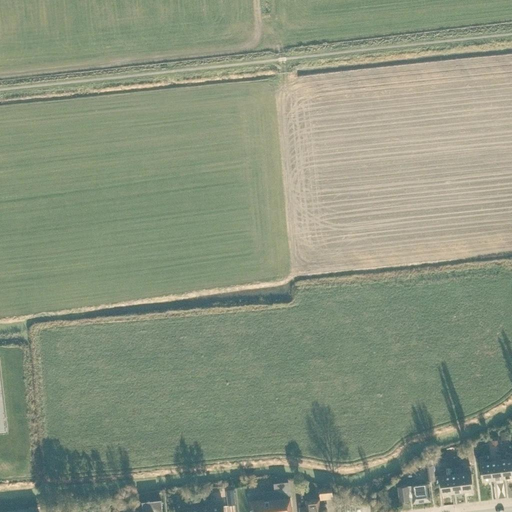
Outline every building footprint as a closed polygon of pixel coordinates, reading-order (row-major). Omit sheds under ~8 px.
[(511,469),(511,459),(510,453),(505,453),(506,459),(501,460),(500,460),(503,479),(511,477),(511,469)] [(500,460),(501,460),(500,454),(495,454),(496,460),(490,461),(493,480),(503,479),(500,460)] [(493,480),(490,461),(485,462),(484,456),(479,456),(480,462),(482,481),(493,480)] [(433,465),(425,466),(427,481),(435,480),(433,465)] [(463,492),(473,491),(471,472),(470,466),(465,466),(466,472),(460,473),(463,492)] [(460,473),(460,467),(455,468),(455,473),(450,474),(452,493),(463,492),(460,473)] [(452,493),(450,474),(445,475),(444,469),(439,469),(440,475),(439,475),(442,494),(452,493)] [(413,503),(430,501),(429,490),(428,483),(411,485),(398,487),(400,501),(409,500),(409,496),(412,496),(413,503)] [(333,498),(331,486),(319,488),(320,499),(333,498)] [(236,504),(234,490),(226,491),(228,505),(236,504)] [(292,511),(291,497),(290,492),(263,495),(263,500),(250,501),(251,511),(292,511)] [(320,504),(319,498),(305,500),(306,506),(299,507),(299,511),(327,511),(327,503),(320,504)] [(154,511),(154,505),(152,505),(151,503),(145,503),(145,511),(154,511)]
